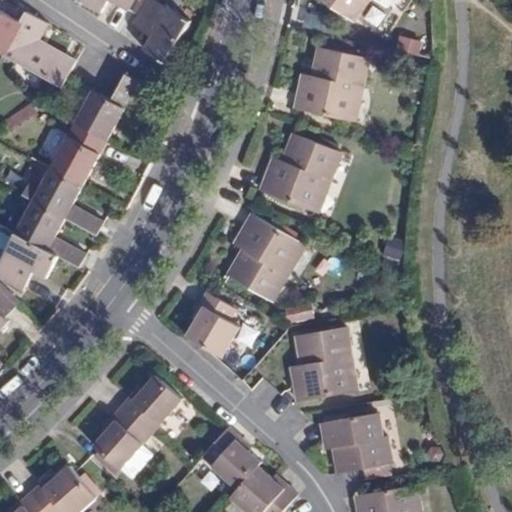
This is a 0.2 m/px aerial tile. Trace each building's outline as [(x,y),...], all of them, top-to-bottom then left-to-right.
[(80,0),(102,13),(109,0),(110,0),(129,12),(136,0),(80,0)] [(167,63),(180,42),(192,18),(161,0),(148,0),(139,17),(134,25),(153,36),(145,50),(167,63)] [(322,0),(358,23),(372,0),(322,0)] [(0,8),(0,51),(2,53),(20,20),(0,8)] [(26,10),(20,20),(2,53),(57,84),(63,87),(69,77),(82,54),(42,32),(47,23),(26,10)] [(373,57),(321,46),(314,76),(312,87),(302,85),(297,109),(304,110),(354,120),(361,86),(366,87),(373,57)] [(82,113),(77,123),(110,141),(135,94),(142,98),(149,86),(127,74),(113,100),(93,90),(82,113)] [(312,87),(314,76),(305,74),(302,85),(312,87)] [(93,90),(80,83),(67,105),(82,113),(93,90)] [(359,121),(366,87),(361,86),(354,120),(359,121)] [(110,141),(77,123),(52,169),(86,187),(110,141)] [(347,152),(296,133),(285,161),(281,171),(271,168),(263,191),(316,211),(329,178),(336,180),(347,152)] [(281,171),(285,161),(275,157),(271,168),(281,171)] [(23,194),(34,200),(68,219),(99,235),(107,219),(78,203),(86,187),(52,169),(45,183),(33,178),(23,194)] [(323,214),(336,180),(329,178),(316,211),(323,214)] [(62,257),(82,268),(90,253),(60,235),(68,219),(34,200),(25,216),(17,212),(7,227),(17,233),(62,257)] [(309,246),(254,214),(242,234),(251,239),(245,249),(230,275),(271,299),(288,268),(293,271),(309,246)] [(62,257),(17,233),(0,263),(0,277),(26,291),(37,271),(50,278),(62,257)] [(251,239),(242,234),(236,244),(245,249),(251,239)] [(275,301),(293,271),(288,268),(271,299),(275,301)] [(0,281),(0,290),(18,307),(22,303),(0,281)] [(0,290),(0,334),(13,320),(10,316),(18,307),(0,290)] [(246,313),(217,297),(208,292),(202,303),(206,306),(200,316),(188,336),(224,357),(246,313)] [(206,306),(202,303),(196,313),(200,316),(206,306)] [(299,401),(356,390),(350,356),(356,355),(350,326),(297,335),(302,365),(304,374),(295,375),(299,401)] [(350,356),(356,390),(362,389),(356,355),(350,356)] [(302,365),(293,367),(295,375),(304,374),(302,365)] [(123,407),(153,434),(186,398),(162,377),(158,375),(146,388),(135,399),(132,396),(123,407)] [(142,384),(132,396),(135,399),(146,388),(142,384)] [(107,433),(95,446),(99,449),(122,469),(153,434),(123,407),(115,416),(119,420),(107,433)] [(381,412),(323,422),(326,437),(333,436),(335,447),(340,473),(396,461),(391,434),(386,435),(381,412)] [(103,429),(107,433),(119,420),(115,416),(103,429)] [(231,427),(204,457),(239,488),(260,465),(263,461),(250,450),(238,439),(241,435),(231,427)] [(238,439),(250,450),(253,446),(241,435),(238,439)] [(333,436),(326,437),(328,449),(335,447),(333,436)] [(239,488),(232,496),(249,511),(283,511),(299,494),(291,486),(287,490),(274,478),(260,465),(239,488)] [(85,511),(100,500),(75,470),(72,466),(57,478),(46,488),(42,484),(32,493),(48,511),(85,511)] [(46,488),(57,478),(54,474),(42,484),(46,488)] [(287,490),(291,486),(277,474),(274,478),(287,490)] [(425,511),(421,483),(413,484),(418,511),(425,511)] [(418,511),(413,484),(358,495),(360,511),(418,511)] [(48,511),(32,493),(21,504),(23,507),(18,511),(48,511)]
